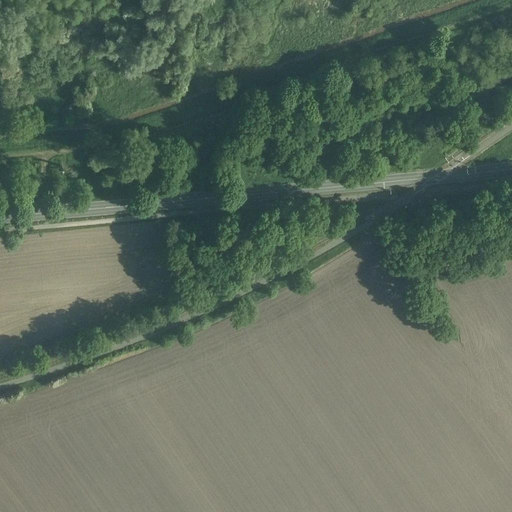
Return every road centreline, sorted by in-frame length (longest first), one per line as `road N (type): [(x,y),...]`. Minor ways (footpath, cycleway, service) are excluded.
road 1 (track): [(511,7),(166,130),(93,149),(0,157)]
road 2 (primary): [(511,171),(103,208)]
